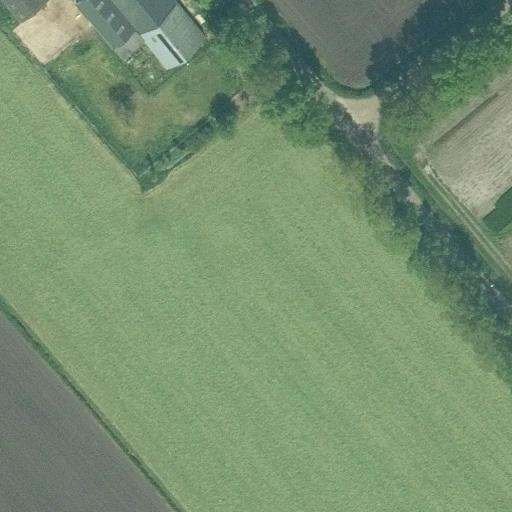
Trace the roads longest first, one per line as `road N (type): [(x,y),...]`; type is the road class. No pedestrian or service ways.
road 1 (unclassified): [(511,308),(352,120)]
road 2 (unclassified): [(352,120),(508,0)]
road 3 (unclassified): [(352,120),(249,0)]
